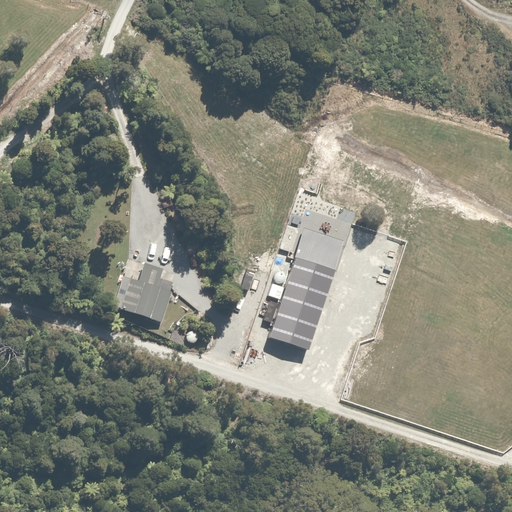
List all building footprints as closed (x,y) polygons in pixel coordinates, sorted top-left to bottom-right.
[(140,14),(136,22),(147,28),(152,21),(140,14)] [(122,257),(120,265),(138,271),(140,262),(122,257)] [(169,290),(155,285),(161,269),(141,262),(137,275),(136,279),(126,276),(117,307),(160,320),(169,290)] [(258,309),(244,304),(237,325),(251,330),(258,309)] [(201,332),(183,332),(183,342),(201,341),(201,332)]
